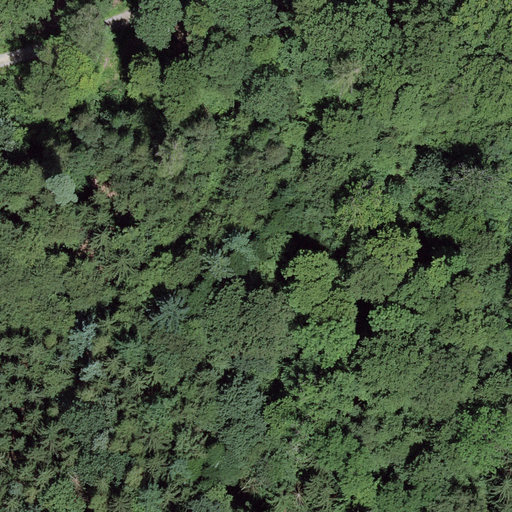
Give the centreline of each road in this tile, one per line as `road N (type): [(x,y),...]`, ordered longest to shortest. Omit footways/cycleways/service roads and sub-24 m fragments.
road 1 (track): [(355,511),(511,392)]
road 2 (track): [(0,174),(85,99),(107,53),(107,27)]
road 3 (track): [(0,56),(107,27),(158,0)]
